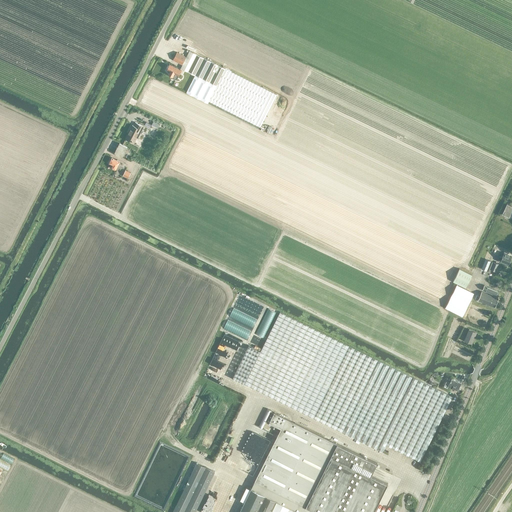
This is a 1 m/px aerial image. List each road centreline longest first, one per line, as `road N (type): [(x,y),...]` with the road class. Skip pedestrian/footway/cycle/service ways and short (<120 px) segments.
road 1 (unclassified): [(0,346),(179,0)]
road 2 (unclassified): [(418,511),(511,284)]
